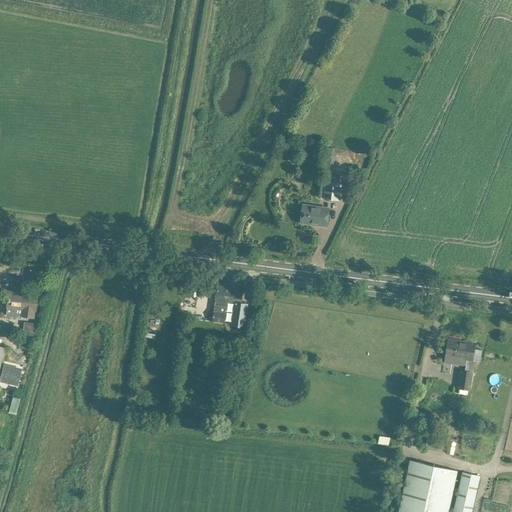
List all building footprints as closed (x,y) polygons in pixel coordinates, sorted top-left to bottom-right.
[(301,137),(296,146),(303,149),(307,140),(301,137)] [(337,149),(328,147),(324,173),(327,174),(324,198),(339,200),(343,176),(333,175),(337,149)] [(303,205),(303,206),(301,206),(299,207),(299,210),(300,212),(302,212),(300,221),(317,223),(316,225),(326,226),(329,208),(303,205)] [(224,299),(226,284),(217,283),(214,305),(215,305),(214,311),(212,321),(224,322),(226,307),(227,307),(227,302),(228,302),(226,301),(226,300),(224,299)] [(243,286),(226,284),(224,299),(226,300),(226,301),(228,302),(227,302),(235,303),(231,325),(244,327),(247,304),(241,303),(243,286)] [(18,295),(18,293),(19,293),(9,291),(7,307),(22,309),(22,315),(33,317),(34,311),(35,311),(37,296),(22,294),(22,296),(18,295)] [(148,319),(145,339),(158,340),(160,320),(148,319)] [(448,339),(445,356),(465,360),(463,371),(459,371),(456,388),(470,390),(472,373),(474,373),(476,361),(480,361),(482,350),(474,349),(475,343),(448,339)] [(511,348),(493,346),(489,373),(497,374),(500,356),(511,357),(511,352),(511,348)] [(4,365),(2,375),(0,381),(18,385),(21,369),(4,365)] [(16,412),(19,398),(13,396),(10,410),(16,412)] [(386,432),(385,439),(395,442),(396,434),(386,432)] [(448,511),(457,470),(410,460),(398,511),(448,511)] [(462,472),(452,511),(472,511),(481,476),(462,472)]
